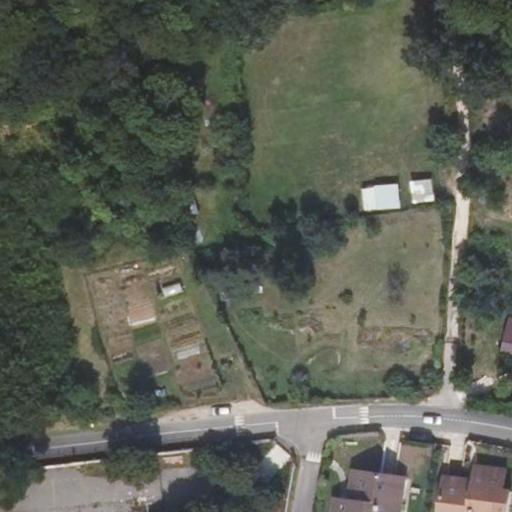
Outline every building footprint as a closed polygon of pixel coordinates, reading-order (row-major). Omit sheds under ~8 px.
[(429,178),(410,182),(415,204),(434,199),(429,178)] [(399,185),(363,186),(364,210),(400,209),(399,185)] [(511,511),(511,506),(511,491),(507,491),(510,470),(480,466),(478,480),(449,477),(444,511),(511,511)] [(403,511),(408,478),(357,472),(353,501),(340,499),(338,511),(403,511)] [(288,511),(291,490),(276,488),(273,511),(288,511)]
